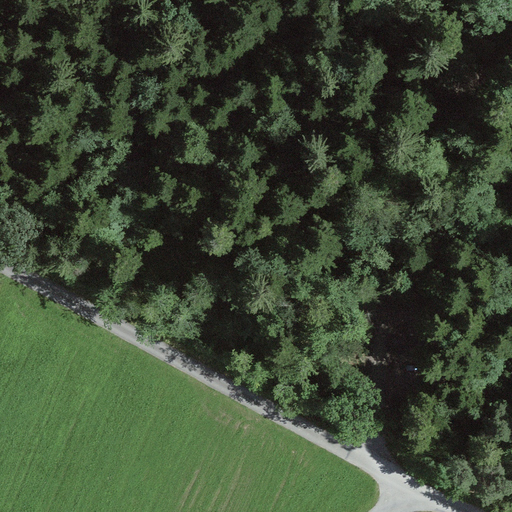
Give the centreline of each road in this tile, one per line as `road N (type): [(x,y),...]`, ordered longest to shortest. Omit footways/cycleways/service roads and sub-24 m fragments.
road 1 (track): [(511,44),(431,115),(387,207),(366,459)]
road 2 (track): [(376,348),(511,274)]
